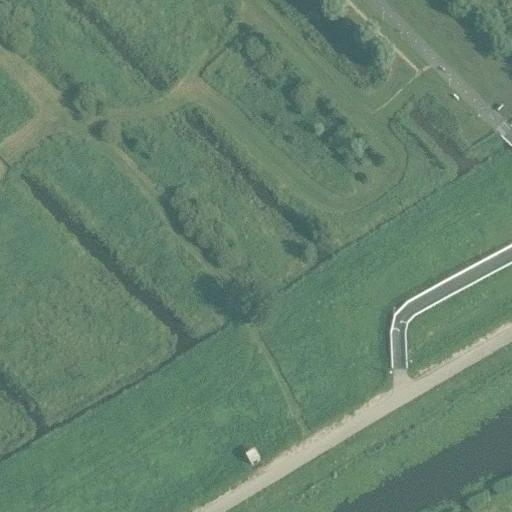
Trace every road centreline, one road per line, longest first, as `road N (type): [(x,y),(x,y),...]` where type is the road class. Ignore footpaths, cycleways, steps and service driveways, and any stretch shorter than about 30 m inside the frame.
road 1 (track): [(255,328),(155,195),(57,108)]
road 2 (track): [(41,511),(247,377),(255,328)]
